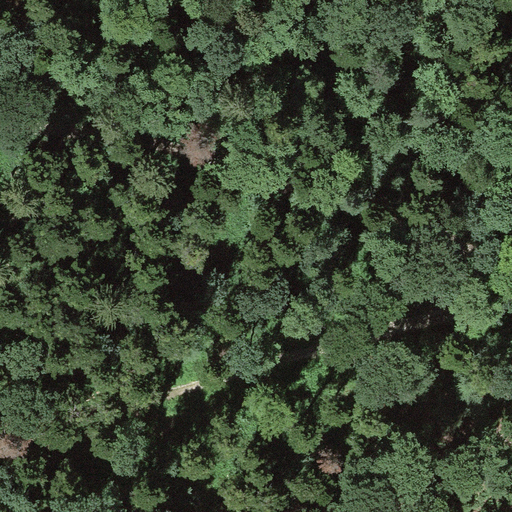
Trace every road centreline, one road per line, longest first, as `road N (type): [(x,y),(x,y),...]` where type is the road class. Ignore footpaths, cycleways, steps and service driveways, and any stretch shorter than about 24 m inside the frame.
road 1 (track): [(0,440),(254,348),(447,314),(511,294)]
road 2 (track): [(0,120),(163,154),(511,254)]
